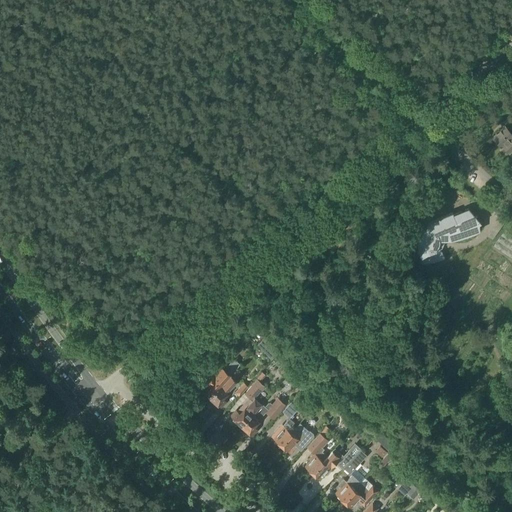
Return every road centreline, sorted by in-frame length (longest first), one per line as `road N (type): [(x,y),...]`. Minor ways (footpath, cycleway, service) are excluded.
road 1 (unclassified): [(111,382),(511,41)]
road 2 (unknown): [(120,391),(511,76)]
road 3 (residential): [(255,511),(111,382)]
road 4 (track): [(419,118),(288,0)]
road 5 (primary): [(221,511),(100,392)]
road 6 (primary): [(100,392),(0,260)]
road 7 (primary): [(85,395),(122,445),(193,511)]
road 8 (primary): [(0,289),(85,395)]
